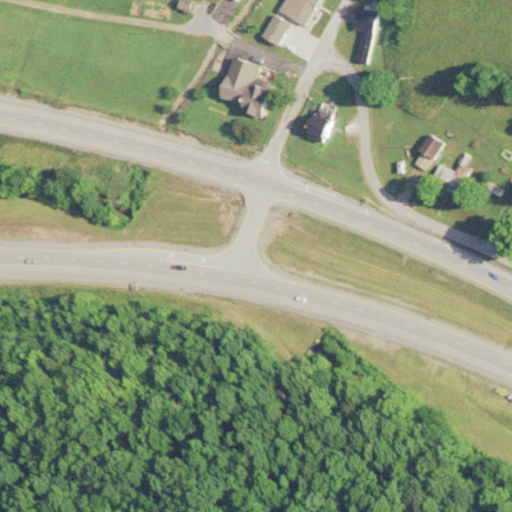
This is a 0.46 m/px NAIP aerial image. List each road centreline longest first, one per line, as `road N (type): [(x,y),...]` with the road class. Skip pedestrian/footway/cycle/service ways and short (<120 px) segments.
road 1 (trunk): [(511,283),(368,217),(127,143),(0,115)]
road 2 (trunk): [(0,251),(125,258),(287,283),(511,359)]
road 3 (residential): [(322,55),(346,71),(358,95),(375,189),(511,257)]
road 4 (residential): [(233,272),(337,0)]
